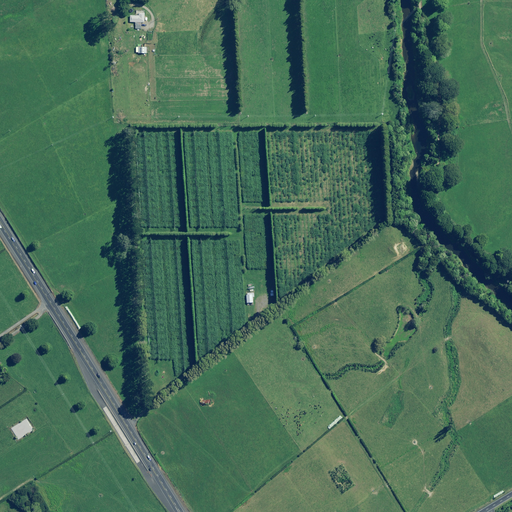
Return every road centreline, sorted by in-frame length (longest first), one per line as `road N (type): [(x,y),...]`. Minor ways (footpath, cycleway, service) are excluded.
road 1 (trunk): [(0,222),(179,511)]
road 2 (track): [(511,277),(446,229),(427,205),(440,109),(418,0)]
